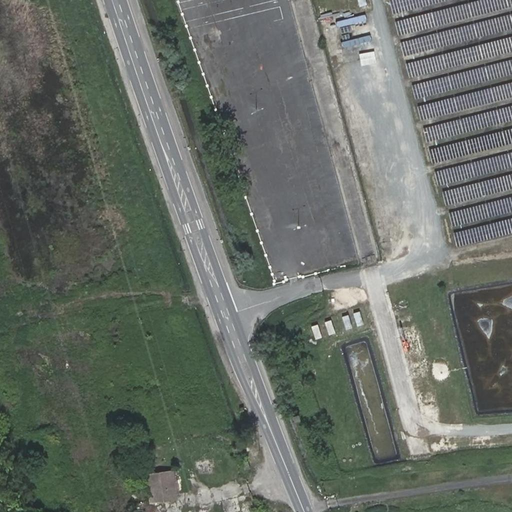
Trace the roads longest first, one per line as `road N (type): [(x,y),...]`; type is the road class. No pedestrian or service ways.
road 1 (secondary): [(305,511),(116,0)]
road 2 (track): [(376,0),(437,252),(423,267),(372,274)]
road 3 (track): [(387,42),(511,10)]
